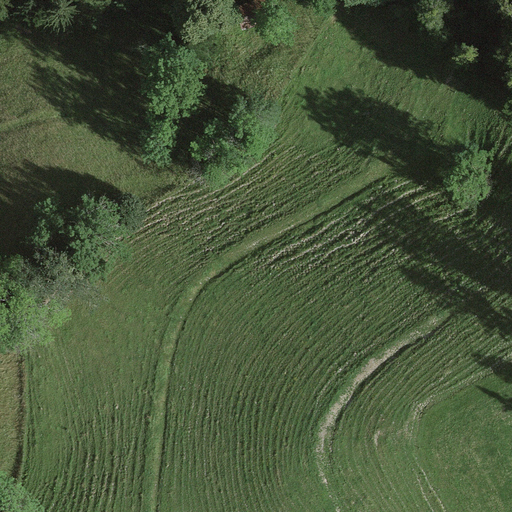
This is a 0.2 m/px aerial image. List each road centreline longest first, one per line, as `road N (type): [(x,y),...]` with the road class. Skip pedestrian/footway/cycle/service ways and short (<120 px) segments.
road 1 (track): [(148,511),(165,356),(189,294),(230,255),(390,160)]
road 2 (track): [(0,130),(47,114),(153,107),(183,88),(220,43)]
